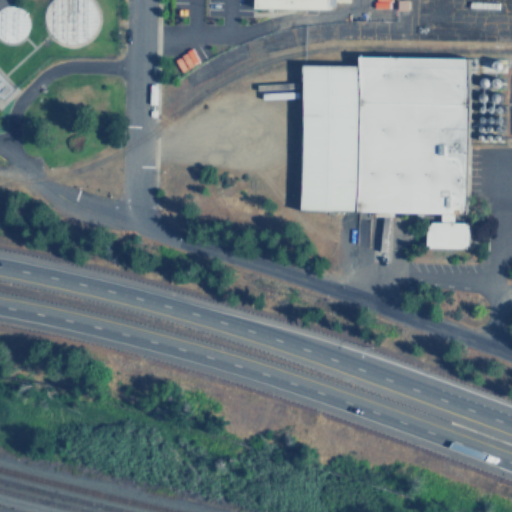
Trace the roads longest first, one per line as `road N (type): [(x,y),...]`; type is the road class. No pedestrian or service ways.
road 1 (motorway): [(511,425),(374,371),(0,257)]
road 2 (motorway): [(0,306),(339,398),(511,461)]
road 3 (residential): [(511,347),(126,213)]
road 4 (residential): [(126,213),(131,0)]
